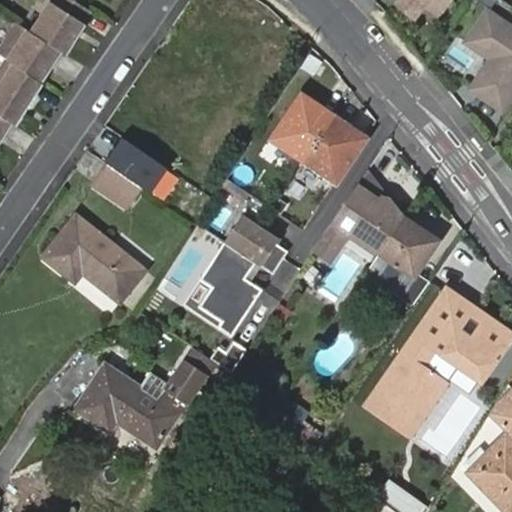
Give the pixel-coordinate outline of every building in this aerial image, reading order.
[(62,52),(67,55),(78,37),(74,34),(82,21),(89,9),(74,0),(57,0),(55,4),(53,3),(34,34),(62,52)] [(419,0),(439,15),(450,0),(419,0)] [(467,43),(492,60),(472,90),(502,111),(511,95),(511,28),(488,12),(467,43)] [(74,34),(78,37),(86,24),(82,21),(74,34)] [(0,52),(0,55),(8,61),(37,79),(42,83),(50,70),(46,67),(50,61),(54,65),(62,52),(34,34),(18,24),(0,52)] [(245,132),(269,52),(200,31),(189,65),(209,71),(195,116),(245,132)] [(0,72),(0,115),(13,124),(17,126),(26,112),(21,109),(24,104),(29,107),(30,107),(37,96),(36,96),(29,92),(37,79),(8,61),(1,72),(0,72)] [(36,96),(44,84),(42,83),(37,79),(29,92),(36,96)] [(273,139),(305,160),(334,117),(302,96),(273,139)] [(21,109),(26,112),(29,107),(24,104),(21,109)] [(0,115),(0,144),(2,142),(0,141),(0,134),(5,137),(13,124),(0,115)] [(334,117),(305,160),(336,181),(366,138),(334,117)] [(123,140),(105,165),(151,195),(167,170),(123,140)] [(105,165),(90,187),(126,211),(142,189),(105,165)] [(377,189),(362,179),(341,209),(314,250),(330,261),(349,234),(379,255),(380,254),(403,218),(389,200),(383,198),(374,192),(377,189)] [(90,275),(88,277),(120,302),(145,270),(77,216),(44,257),(75,282),(82,272),(84,270),(90,275)] [(291,249),(242,217),(200,279),(213,287),(200,307),(222,322),(218,328),(232,337),(263,290),(245,279),(254,265),(272,278),(291,249)] [(438,242),(403,218),(380,254),(415,278),(438,242)] [(415,278),(380,254),(379,255),(375,261),(368,271),(379,279),(379,284),(387,289),(392,288),(402,295),(415,278)] [(406,432),(441,381),(423,368),(436,349),(482,381),(511,336),(511,334),(447,290),(367,406),(406,432)] [(217,394),(231,374),(192,348),(176,373),(199,388),(202,384),(217,394)] [(106,366),(79,407),(78,410),(111,432),(117,422),(119,419),(126,423),(123,426),(157,448),(179,415),(184,418),(191,408),(148,379),(147,379),(144,384),(141,389),(106,366)] [(148,379),(191,408),(192,407),(189,405),(199,388),(176,373),(169,385),(152,373),(148,379)] [(446,384),(441,381),(406,432),(410,435),(446,384)] [(511,511),(511,387),(508,384),(490,414),(511,433),(487,455),(492,459),(473,477),(506,511),(511,511)] [(285,395),(269,418),(294,435),(310,412),(285,395)] [(469,472),(473,477),(492,459),(487,455),(469,472)] [(393,490),(384,503),(395,511),(404,511),(411,504),(393,490)] [(428,511),(432,506),(420,499),(411,511),(428,511)]
